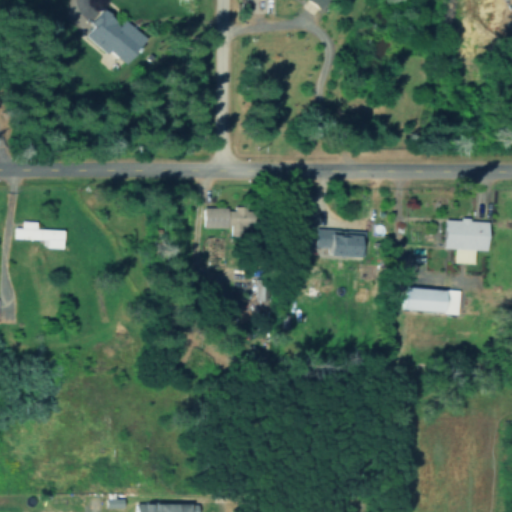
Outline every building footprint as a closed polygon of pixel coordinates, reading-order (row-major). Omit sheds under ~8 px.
[(322,0),(302,0),(316,10),(322,0)] [(118,20),(115,24),(97,10),(79,35),(119,65),(141,36),(118,20)] [(199,227),(240,228),(240,209),(199,208),(199,227)] [(8,226),(15,225),(15,218),(33,219),(33,225),(60,227),(57,244),(48,243),(48,249),(38,249),(38,242),(9,240),(8,226)] [(470,263),(471,249),(482,250),(483,220),(440,219),(439,248),(450,248),(450,263),(470,263)] [(455,313),(456,290),(398,287),(396,311),(455,313)] [(130,511),(193,511),(194,502),(130,503),(130,511)]
